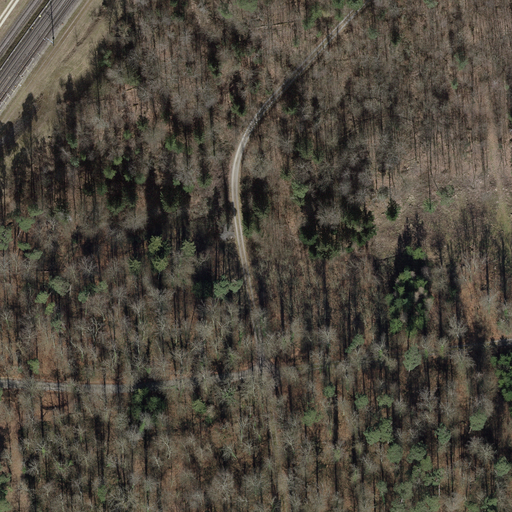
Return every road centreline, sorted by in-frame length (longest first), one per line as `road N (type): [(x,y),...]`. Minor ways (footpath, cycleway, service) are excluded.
road 1 (track): [(365,0),(244,135),(235,186),(284,511)]
road 2 (track): [(0,383),(130,394),(511,340)]
road 3 (track): [(92,0),(0,127)]
